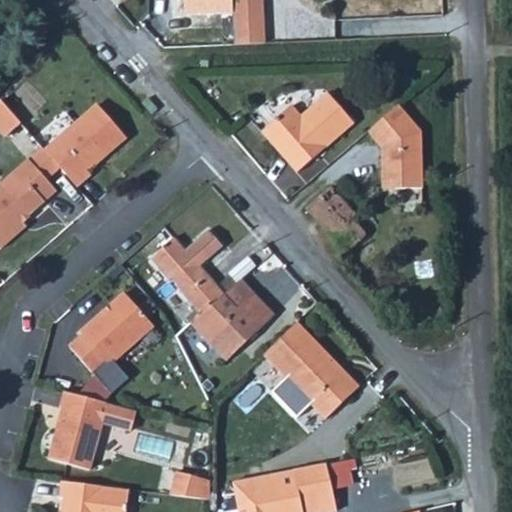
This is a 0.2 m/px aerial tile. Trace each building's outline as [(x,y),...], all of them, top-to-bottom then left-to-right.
[(184,0),(185,13),(232,11),(231,2),(231,0),(184,0)] [(232,11),(235,42),(250,42),(265,41),(265,21),(264,1),(231,2),(232,11)] [(293,104),(262,130),(299,172),(356,122),(349,115),(329,92),(316,104),(302,115),(293,104)] [(76,117),(43,147),(73,182),(88,170),(85,167),(104,151),(123,134),(95,101),(76,117)] [(0,127),(9,138),(25,125),(8,104),(0,109),(0,127)] [(399,105),(369,131),(382,145),(382,151),(381,177),(394,177),(394,185),(407,185),(420,185),(421,157),(421,129),(399,105)] [(22,175),(35,165),(27,155),(0,178),(0,242),(23,222),(19,217),(27,210),(35,204),(42,197),(22,175)] [(54,187),(35,165),(22,175),(42,197),(54,187)] [(339,176),(304,208),(343,253),(364,234),(352,219),(366,206),(339,176)] [(394,177),(381,177),(381,185),(394,185),(394,177)] [(170,237),(146,257),(165,280),(168,278),(182,297),(195,313),(185,321),(219,361),(269,316),(250,293),(232,309),(185,255),(170,237)] [(79,333),(66,344),(89,371),(102,360),(105,363),(122,348),(140,332),(150,324),(122,291),(88,320),(77,330),(79,333)] [(315,346),(294,323),(260,354),(321,420),(355,389),(335,368),(315,346)] [(104,400),(60,388),(56,405),(58,405),(53,421),(49,438),(44,456),(85,467),(99,414),(104,400)] [(329,511),(333,511),(322,464),(221,484),(222,491),(229,490),(230,495),(215,498),(217,510),(208,511),(329,511)] [(170,469),(167,493),(205,498),(205,493),(197,492),(200,473),(170,469)] [(120,511),(124,487),(74,480),(56,477),(54,493),(59,494),(56,511),(120,511)]
